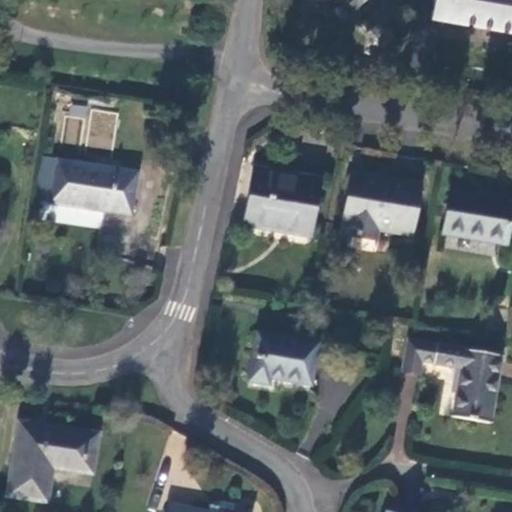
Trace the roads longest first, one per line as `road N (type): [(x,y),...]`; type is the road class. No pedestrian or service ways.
road 1 (residential): [(511,134),(232,82)]
road 2 (residential): [(147,348),(185,296),(232,82)]
road 3 (residential): [(300,511),(282,467),(188,413),(147,348)]
road 4 (residential): [(0,364),(82,373),(147,348)]
